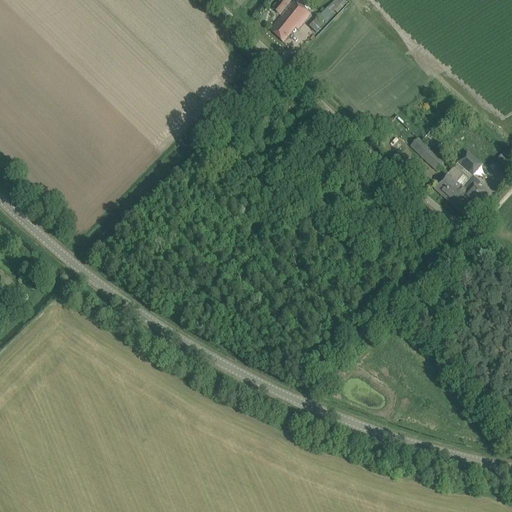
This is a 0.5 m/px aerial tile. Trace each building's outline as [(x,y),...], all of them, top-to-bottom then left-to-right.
[(281,0),(274,10),(280,15),(292,0),(291,0),(281,0)] [(315,32),(347,3),(343,0),(335,0),(309,25),(315,32)] [(270,30),(283,42),(296,28),(298,30),(310,15),(293,1),(270,30)] [(428,135),(424,139),(443,155),(450,162),(454,158),(428,135)] [(418,140),(411,148),(437,172),(445,163),(418,140)] [(467,153),(458,163),(473,175),(482,165),(467,153)] [(441,181),(434,189),(450,203),(451,202),(452,202),(463,189),(462,189),(463,188),(462,187),(470,179),(473,175),(458,163),(446,176),(441,181)] [(463,189),(452,202),(454,204),(453,206),(463,215),(484,191),(476,185),(473,182),(470,179),(462,187),(463,188),(462,189),(463,189)]
